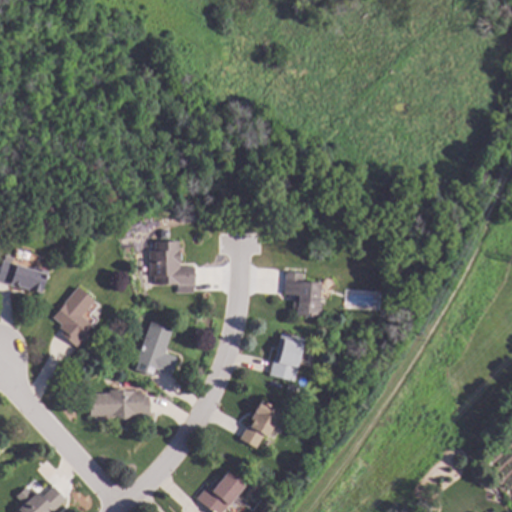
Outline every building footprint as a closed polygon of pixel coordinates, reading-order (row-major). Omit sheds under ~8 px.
[(177,266),(192,266),(192,284),(151,285),(151,276),(147,276),(146,250),(152,250),(152,241),(176,240),(177,266)] [(403,263),(395,266),(390,253),(397,250),(403,263)] [(0,258),(44,273),(37,293),(28,290),(28,291),(0,281),(0,258)] [(300,272),(299,281),(318,282),(316,303),(319,303),(318,316),(293,315),(294,308),(290,308),(290,294),(281,294),(282,271),(300,272)] [(91,300),(78,315),(89,324),(83,332),(86,334),(74,348),(57,333),(59,330),(56,327),(58,324),(48,317),(74,286),(91,300)] [(169,329),(163,348),(164,348),(162,353),(175,357),(169,375),(145,366),(145,365),(134,361),(148,321),(169,329)] [(303,339),(291,382),(265,375),(277,332),(303,339)] [(295,385),(294,391),(285,389),(286,383),(295,385)] [(139,395),(146,395),(147,415),(87,416),(87,393),(106,393),(106,390),(139,389),(139,395)] [(278,413),(264,436),(261,435),(253,448),(237,439),(246,423),(248,424),(250,420),(247,418),(257,400),(278,413)] [(243,485),(220,511),(210,511),(194,498),(205,484),(207,485),(213,477),(217,481),(226,471),(243,485)] [(63,499),(48,511),(15,511),(13,509),(34,491),(38,496),(51,485),(63,499)]
